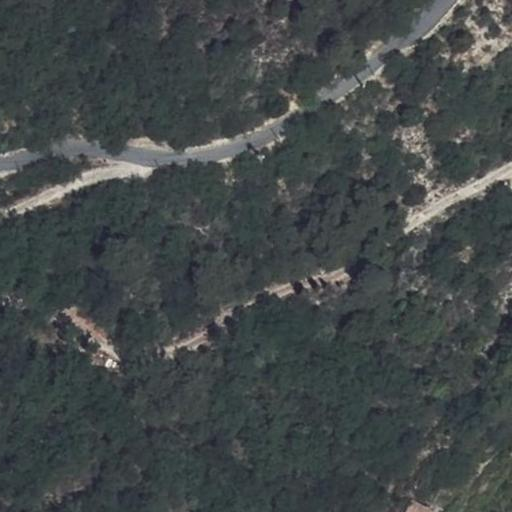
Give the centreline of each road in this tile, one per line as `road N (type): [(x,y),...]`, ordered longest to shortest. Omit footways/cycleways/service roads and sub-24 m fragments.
road 1 (track): [(511,165),(329,279),(278,291),(159,356),(123,358),(70,313),(0,297)]
road 2 (unclassified): [(440,0),(390,52),(249,144),(195,159),(107,152),(0,164)]
road 3 (track): [(0,218),(150,155)]
